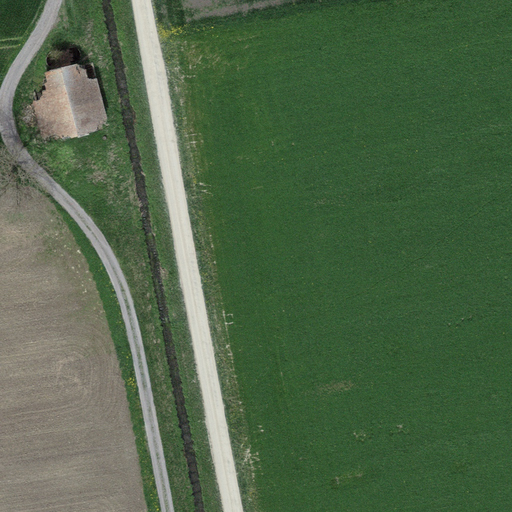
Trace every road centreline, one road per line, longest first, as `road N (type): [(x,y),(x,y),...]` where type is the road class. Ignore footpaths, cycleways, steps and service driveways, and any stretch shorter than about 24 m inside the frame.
road 1 (track): [(168,511),(121,288),(82,217),(9,136),(4,89),(54,0)]
road 2 (track): [(140,0),(233,511)]
